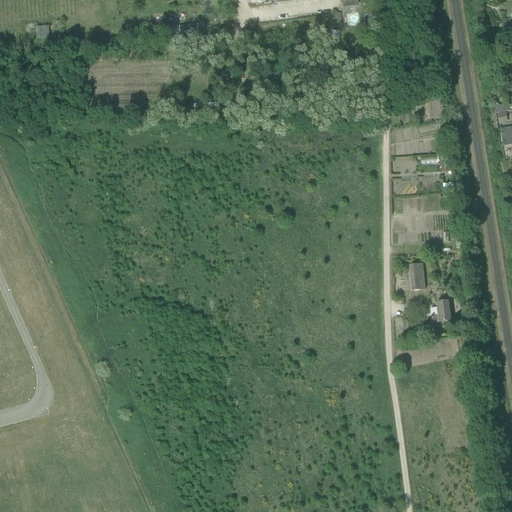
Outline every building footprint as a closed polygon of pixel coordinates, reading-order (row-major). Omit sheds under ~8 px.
[(185,33),(180,34),(171,35),(172,41),(173,41),(174,44),(176,44),(175,41),(198,37),(198,36),(202,36),(201,25),(196,26),(196,25),(184,26),(185,33)] [(495,114),(496,114),(508,112),(507,106),(507,105),(495,107),(494,107),(495,114)] [(506,114),(497,115),(498,124),(508,123),(506,114)] [(511,145),(511,139),(502,141),(503,147),(511,145)] [(410,267),(412,292),(425,290),(423,265),(410,267)] [(450,302),(437,304),(438,316),(431,317),(432,324),(452,322),(450,302)] [(404,318),(396,319),(398,343),(406,343),(404,318)]
